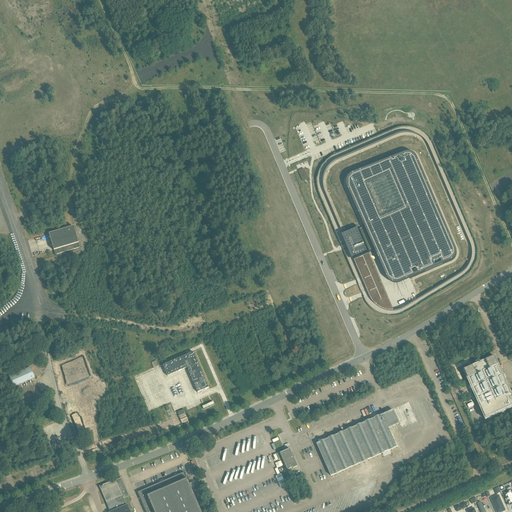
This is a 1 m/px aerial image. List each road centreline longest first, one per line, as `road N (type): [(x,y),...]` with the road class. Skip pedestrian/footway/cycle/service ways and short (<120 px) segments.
road 1 (track): [(97,0),(141,89),(443,96),(511,243)]
road 2 (track): [(63,317),(185,327)]
